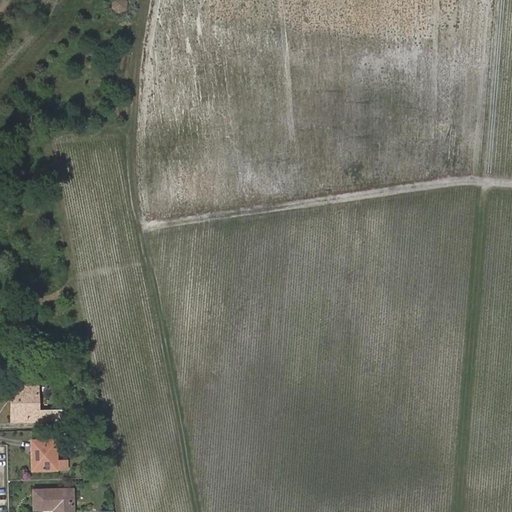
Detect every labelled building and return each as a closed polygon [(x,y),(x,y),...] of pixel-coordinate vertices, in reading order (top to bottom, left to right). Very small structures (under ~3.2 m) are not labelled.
[(10,383),(10,393),(14,393),(15,410),(11,410),(11,420),(27,419),(26,410),(35,410),(36,409),(35,382),(10,383)] [(44,409),(45,418),(63,417),(63,408),(44,409)] [(44,409),(36,409),(35,410),(26,410),(27,419),(45,418),(44,409)] [(35,449),(36,468),(67,467),(67,459),(55,459),(55,439),(31,439),(31,449),(35,449)] [(34,489),(34,508),(54,507),(54,511),(72,511),(72,488),(34,489)]
